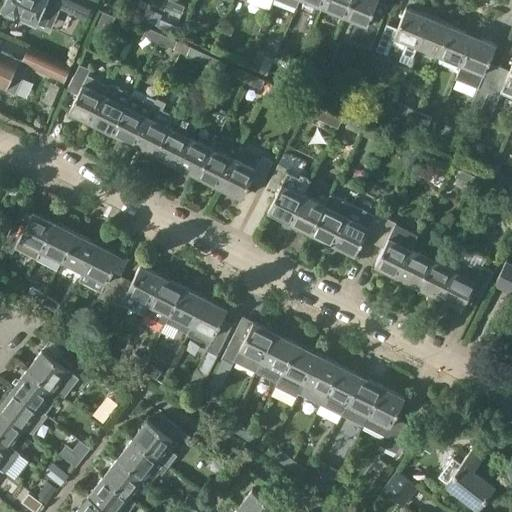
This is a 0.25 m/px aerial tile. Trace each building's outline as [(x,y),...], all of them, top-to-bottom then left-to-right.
[(5,0),(2,7),(45,27),(56,1),(88,16),(93,4),(84,0),(5,0)] [(163,15),(166,7),(169,0),(151,0),(148,8),(163,15)] [(185,6),(171,0),(169,0),(166,7),(181,14),(185,6)] [(326,0),(324,6),(345,15),(351,0),(326,0)] [(351,0),(345,15),(357,20),(349,39),(370,48),(380,22),(370,18),(377,0),(351,0)] [(418,46),(429,17),(407,7),(398,30),(386,25),(376,50),(387,55),(395,36),(406,41),(401,53),(413,58),(418,46)] [(104,11),(96,30),(107,35),(115,16),(104,11)] [(440,55),(452,26),(429,17),(418,46),(440,55)] [(221,31),(230,35),(233,27),(225,23),(221,31)] [(159,42),(163,33),(148,26),(144,34),(159,42)] [(462,64),(474,35),(452,26),(440,55),(462,64)] [(184,43),(163,33),(159,42),(180,51),(184,43)] [(482,107),(488,93),(499,67),(489,63),(496,44),(474,35),(462,64),(456,79),(478,88),(469,110),(479,114),(482,107)] [(205,53),(184,43),(180,51),(201,61),(205,53)] [(0,86),(14,93),(27,64),(62,80),(69,64),(27,46),(21,60),(0,50),(0,86)] [(222,60),(205,53),(201,61),(211,66),(218,69),(222,60)] [(275,59),(274,58),(274,59),(272,64),(288,70),(292,60),(277,53),(275,59)] [(272,64),(274,59),(263,54),(256,68),(267,74),(272,64)] [(307,61),(304,70),(312,73),(316,65),(307,61)] [(511,64),(509,71),(499,67),(488,93),(499,97),(501,93),(511,97),(511,64)] [(109,85),(88,74),(90,70),(79,65),(67,89),(77,94),(69,111),(90,122),(109,85)] [(324,65),(323,68),(319,77),(331,81),(335,70),(324,65)] [(246,81),(249,73),(234,66),(231,75),(246,81)] [(265,80),(249,73),(246,81),(261,88),(265,80)] [(109,85),(90,122),(112,133),(126,106),(132,94),(121,88),(110,83),(109,85)] [(272,84),(266,96),(274,99),(280,88),(272,84)] [(132,94),(126,106),(112,133),(134,144),(156,100),(135,89),(132,94)] [(156,100),(134,144),(155,155),(178,108),(157,97),(156,100)] [(338,126),(342,116),(310,102),(306,111),(338,126)] [(413,119),(417,111),(401,104),(398,112),(413,119)] [(178,108),(155,155),(176,166),(189,139),(196,126),(175,116),(179,108),(178,108)] [(432,118),(417,111),(413,119),(428,126),(432,118)] [(34,122),(36,126),(41,128),(45,126),(47,122),(45,117),(40,116),(35,118),(34,122)] [(361,134),(365,126),(350,119),(346,127),(361,134)] [(365,126),(361,134),(377,141),(380,133),(365,126)] [(472,130),(469,138),(479,141),(482,133),(472,130)] [(211,150),(189,139),(176,166),(198,177),(211,150)] [(232,160),(211,150),(198,177),(219,187),(232,160)] [(268,211),(290,222),(303,195),(310,178),(300,174),(306,162),(284,151),(266,189),(277,194),(268,211)] [(232,160),(219,187),(241,199),(249,181),(260,186),(272,162),(262,157),(254,172),(232,160)] [(471,183),(475,175),(459,168),(455,177),(471,183)] [(475,175),(471,183),(486,190),(489,181),(475,175)] [(303,195),(290,222),(310,233),(324,205),(303,195)] [(325,205),(324,205),(310,233),(332,243),(350,205),(330,195),(325,205)] [(350,205),(332,243),(355,255),(363,238),(373,243),(386,218),(376,213),(374,216),(350,205)] [(37,259),(41,250),(55,221),(33,210),(24,228),(13,223),(1,248),(12,254),(15,248),(37,259)] [(396,223),(386,218),(373,243),(383,248),(375,265),(397,276),(411,248),(418,233),(396,223)] [(77,232),(55,221),(41,250),(62,261),(77,232)] [(98,242),(77,232),(62,261),(83,271),(98,242)] [(98,242),(83,271),(79,281),(101,292),(99,296),(109,302),(121,277),(111,272),(121,253),(98,242)] [(432,259),(411,248),(397,276),(419,286),(432,259)] [(432,259),(419,286),(440,297),(453,269),(432,259)] [(511,263),(508,261),(496,284),(511,292),(511,263)] [(131,282),(121,277),(109,302),(120,307),(122,303),(144,314),(163,276),(140,264),(131,282)] [(453,269),(440,297),(463,308),(472,292),(483,297),(495,272),(485,267),(478,281),(453,269)] [(163,276),(144,314),(165,324),(166,321),(167,322),(184,286),(163,276)] [(41,302),(46,294),(31,285),(26,293),(41,302)] [(206,297),(184,286),(167,322),(188,333),(206,297)] [(46,294),(41,302),(55,311),(60,303),(46,294)] [(206,297),(188,333),(210,344),(207,351),(208,351),(198,371),(208,376),(230,331),(220,327),(229,309),(206,297)] [(233,363),(235,361),(256,372),(262,360),(276,332),(254,321),(245,338),(235,333),(223,358),(233,363)] [(276,332),(262,360),(256,372),(277,382),(296,342),(276,332)] [(319,353),(296,342),(277,382),(299,393),(319,353)] [(62,376),(68,368),(57,360),(42,348),(28,366),(54,386),(62,392),(70,382),(62,376)] [(64,351),(57,360),(68,368),(75,359),(64,351)] [(141,371),(147,362),(134,353),(128,362),(141,371)] [(319,353),(299,393),(320,403),(340,364),(319,353)] [(161,372),(147,362),(141,371),(155,380),(161,372)] [(340,364),(320,403),(342,414),(344,410),(348,402),(362,375),(340,364)] [(13,386),(47,411),(55,400),(47,395),(54,386),(28,366),(13,386)] [(362,375),(348,402),(370,413),(383,385),(362,375)] [(383,385),(370,413),(364,424),(386,435),(381,444),(397,452),(407,433),(403,431),(407,423),(395,417),(405,396),(383,385)] [(47,411),(13,386),(0,402),(0,405),(25,424),(34,431),(49,413),(47,411)] [(0,405),(0,435),(10,443),(25,424),(0,405)] [(156,424),(148,418),(133,437),(169,465),(178,453),(167,445),(173,438),(173,439),(174,438),(181,428),(164,415),(156,424)] [(247,439),(252,432),(239,423),(234,430),(247,439)] [(444,435),(430,425),(417,442),(430,453),(444,435)] [(267,441),(252,432),(247,439),(262,449),(267,441)] [(0,456),(10,443),(0,435),(0,456)] [(169,465),(133,437),(118,456),(144,476),(152,482),(160,471),(162,474),(169,465)] [(83,456),(67,443),(60,452),(76,465),(76,464),(83,456)] [(478,507),(495,486),(473,469),(486,453),(475,444),(446,482),(478,507)] [(288,467),(293,459),(278,449),(272,457),(288,467)] [(144,476),(118,456),(104,475),(130,495),(144,476)] [(308,468),(293,459),(288,467),(302,476),(308,468)] [(60,485),(69,474),(53,462),(44,472),(60,485)] [(399,470),(384,489),(404,504),(418,486),(399,470)] [(104,475),(90,493),(113,511),(128,511),(137,500),(130,495),(104,475)] [(333,486),(319,476),(314,484),(328,494),(333,486)] [(48,481),(39,493),(47,500),(57,487),(48,481)] [(253,489),(239,506),(247,511),(276,511),(280,507),(253,489)] [(29,493),(22,502),(36,511),(42,502),(29,493)] [(113,511),(90,493),(75,511),(113,511)] [(189,511),(199,511),(205,505),(189,493),(180,505),(189,511)]
